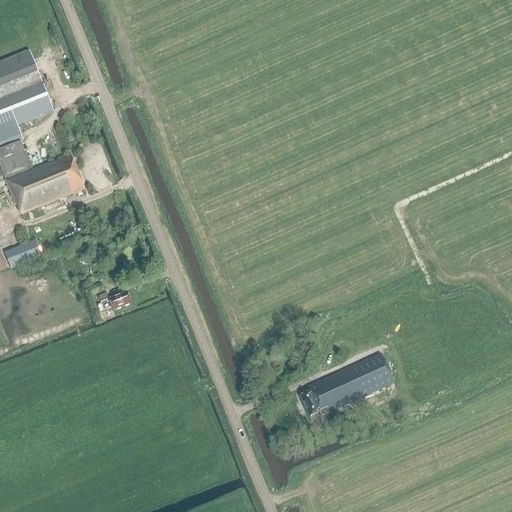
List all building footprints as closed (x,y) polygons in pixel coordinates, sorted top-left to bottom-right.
[(52,111),(29,51),(0,62),(0,148),(20,141),(14,126),(52,111)] [(0,170),(4,180),(8,190),(15,207),(17,206),(21,215),(84,190),(70,154),(32,169),(24,150),(0,160),(0,170)] [(42,256),(36,241),(3,254),(9,269),(42,256)] [(94,295),(103,292),(101,285),(91,289),(94,295)] [(130,304),(126,292),(100,303),(100,304),(103,311),(111,308),(112,312),(130,304)] [(379,354),(306,388),(308,391),(298,396),(308,416),(317,412),(319,416),(393,383),(379,354)]
